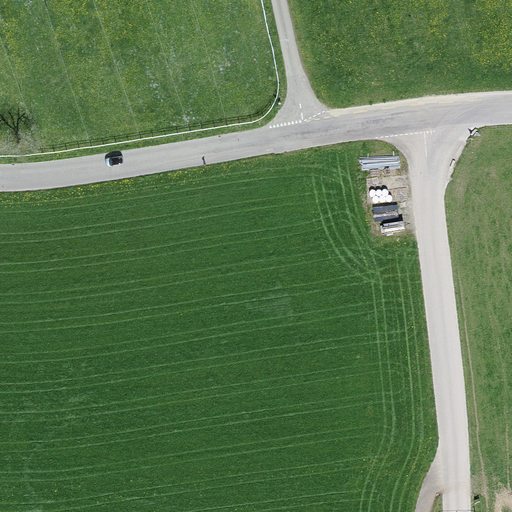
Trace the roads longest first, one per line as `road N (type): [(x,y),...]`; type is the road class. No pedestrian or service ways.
road 1 (unclassified): [(421,116),(453,447)]
road 2 (unclassified): [(306,133),(0,177)]
road 3 (unclassified): [(306,133),(278,0)]
